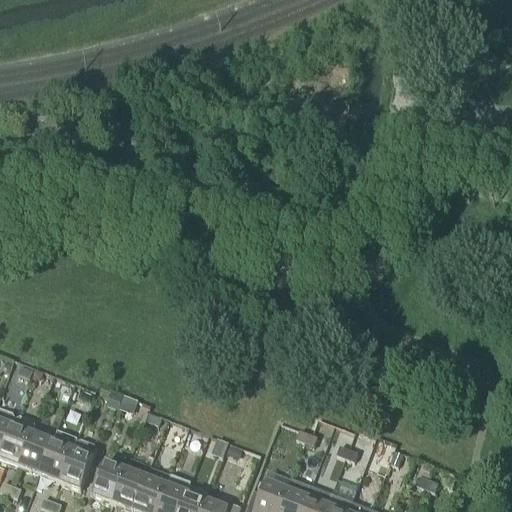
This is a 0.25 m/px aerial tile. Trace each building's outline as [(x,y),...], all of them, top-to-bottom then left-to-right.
[(113,395),(109,405),(131,415),(136,404),(113,395)] [(0,461),(15,423),(13,418),(0,413),(0,461)] [(0,464),(18,472),(31,438),(34,430),(32,426),(19,421),(15,423),(0,461),(0,464)] [(304,448),(307,439),(299,436),(296,445),(304,448)] [(37,479),(50,445),(31,438),(18,472),(37,479)] [(317,443),(307,439),(304,448),(313,452),(317,443)] [(74,446),(71,453),(58,487),(81,496),(96,454),(94,449),(79,443),(74,446)] [(58,487),(71,453),(50,445),(37,479),(58,487)] [(347,455),(339,451),(336,461),(344,464),(347,455)] [(357,458),(347,455),(344,464),(354,468),(357,458)] [(112,508),(125,474),(105,466),(92,500),(112,508)] [(123,511),(133,511),(145,482),(125,474),(112,508),(123,511)] [(167,490),(166,489),(156,511),(180,511),(186,497),(191,486),(171,479),(167,490)] [(156,511),(166,489),(145,482),(133,511),(156,511)] [(428,486),(420,483),(417,492),(425,495),(428,486)] [(302,511),(306,503),(311,491),(290,484),(286,495),(279,511),(302,511)] [(438,489),(428,486),(425,495),(434,499),(438,489)] [(279,511),(286,495),(265,487),(258,506),(251,503),(247,511),(279,511)] [(0,497),(7,500),(11,491),(3,488),(0,494),(0,497)] [(21,495),(11,491),(7,500),(17,504),(21,495)] [(203,511),(206,505),(187,498),(186,497),(180,511),(203,511)] [(349,511),(351,507),(331,499),(326,510),(325,511),(349,511)] [(48,511),(50,506),(43,503),(39,511),(48,511)] [(325,511),(326,510),(306,503),(302,511),(325,511)]
